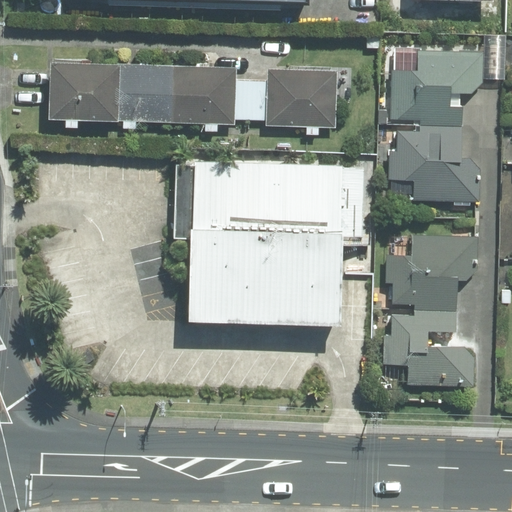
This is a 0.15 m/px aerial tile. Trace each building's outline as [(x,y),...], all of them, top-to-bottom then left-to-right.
[(486,56),(419,53),(418,72),(396,71),(395,100),(401,100),(400,120),(424,121),(424,131),(401,130),(400,153),(391,153),(390,179),(420,180),(419,201),(480,203),(481,169),(473,169),(474,162),(463,162),(465,108),(453,108),(454,85),(485,86),(486,56)] [(229,67),(37,61),(36,118),(227,123),(229,67)] [(330,68),(261,66),(259,124),(328,126),(330,68)] [(355,164),(194,158),(187,326),(325,331),(328,237),(352,238),(355,164)] [(431,346),(432,332),(459,333),(463,237),(414,235),(413,255),(387,254),(386,284),(392,284),(391,304),(416,305),(415,315),(392,314),(392,330),(386,330),(384,385),(473,388),(475,347),(431,346)]
